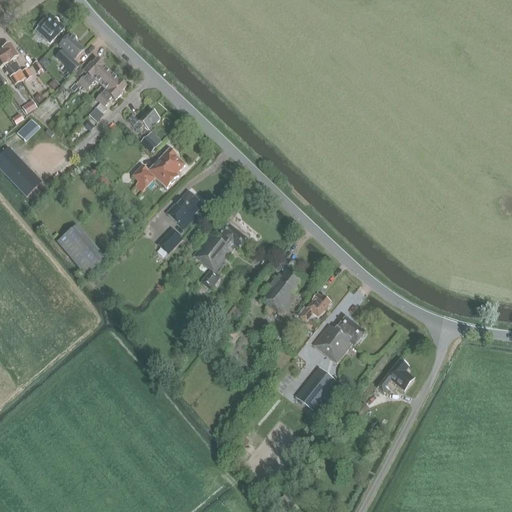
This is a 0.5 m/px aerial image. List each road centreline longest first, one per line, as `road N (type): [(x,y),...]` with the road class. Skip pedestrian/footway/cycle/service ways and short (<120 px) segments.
road 1 (tertiary): [(447,326),(357,271),(78,0)]
road 2 (unclassified): [(359,511),(436,366),(447,326)]
